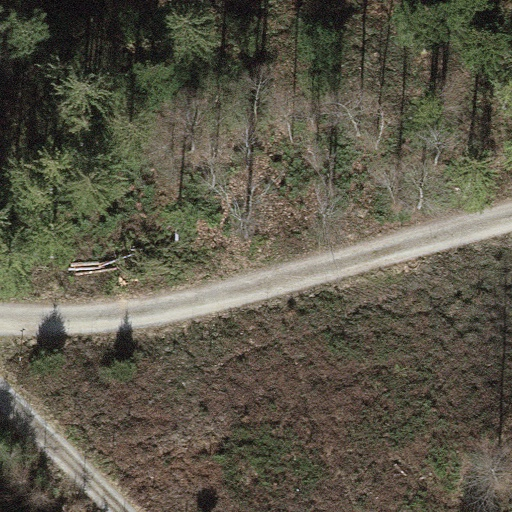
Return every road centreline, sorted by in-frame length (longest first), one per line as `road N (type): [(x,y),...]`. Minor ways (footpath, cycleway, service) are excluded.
road 1 (track): [(0,322),(218,301),(511,212)]
road 2 (track): [(0,391),(121,511)]
